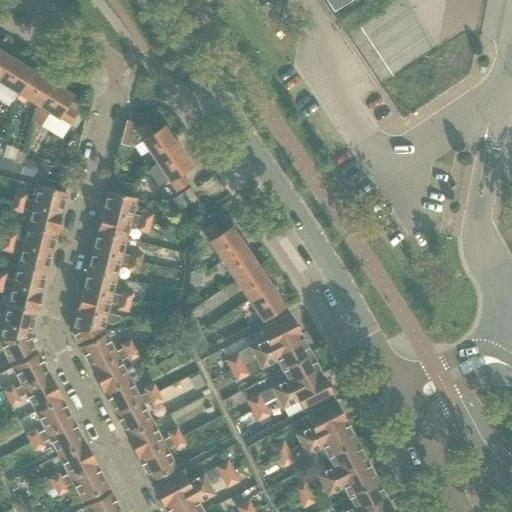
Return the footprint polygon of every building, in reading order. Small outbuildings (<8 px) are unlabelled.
[(330,0),(336,8),(348,0),(330,0)] [(383,83),(430,51),(397,2),(350,34),(383,83)] [(0,77),(11,59),(0,51),(0,77)] [(0,77),(0,94),(12,102),(17,94),(31,71),(11,59),(0,77)] [(17,94),(38,106),(52,83),(31,71),(17,94)] [(52,83),(38,106),(68,125),(75,113),(65,107),(72,96),(52,83)] [(141,142),(154,161),(177,146),(163,127),(152,134),(145,124),(135,131),(142,141),(141,142)] [(177,146),(154,161),(167,181),(168,181),(175,191),(185,184),(179,174),(190,166),(177,146)] [(2,157),(0,166),(0,168),(9,171),(12,160),(2,157)] [(21,174),(47,180),(50,166),(24,160),(21,174)] [(138,187),(130,185),(111,180),(108,192),(132,199),(138,187)] [(15,192),(12,201),(60,214),(65,193),(36,186),(32,201),(24,199),(25,195),(15,192)] [(188,189),(171,200),(179,210),(196,199),(188,189)] [(136,200),(132,199),(108,192),(107,192),(102,212),(150,225),(152,215),(141,213),(140,217),(132,215),(136,200)] [(30,211),(26,226),(55,233),(60,214),(12,201),(10,210),(21,213),(22,209),(30,211)] [(102,212),(97,232),(126,240),(130,224),(138,226),(137,231),(147,233),(150,225),(102,212)] [(208,242),(221,262),(244,247),(231,227),(219,235),(213,225),(202,231),(209,242),(208,242)] [(5,232),(2,241),(50,253),(55,233),(26,226),(22,241),(14,239),(15,235),(5,232)] [(97,232),(92,252),(140,264),(142,254),(131,252),(130,256),(122,254),(126,240),(97,232)] [(20,250),(16,265),(45,273),(50,253),(2,241),(0,250),(11,253),(12,248),(20,250)] [(244,247),(221,262),(234,282),(257,267),(244,247)] [(92,252),(87,272),(116,279),(120,263),(128,265),(126,270),(137,273),(140,264),(92,252)] [(0,272),(0,282),(40,292),(45,273),(16,265),(12,280),(4,278),(5,274),(0,272)] [(234,282),(247,301),(269,286),(257,267),(228,285),(229,286),(234,282)] [(87,272),(81,292),(129,304),(132,294),(121,291),(120,296),(112,294),(116,279),(87,272)] [(188,273),(188,285),(189,285),(200,285),(200,273),(189,273),(188,273)] [(9,290),(6,305),(35,312),(40,292),(0,282),(0,292),(1,292),(2,288),(9,290)] [(269,286),(247,301),(260,321),(283,306),(269,286)] [(81,292),(78,307),(107,314),(110,303),(118,305),(117,310),(127,312),(129,304),(81,292)] [(0,314),(0,324),(1,325),(30,332),(35,312),(6,305),(3,316),(0,314)] [(107,314),(78,307),(71,333),(76,343),(103,329),(105,322),(111,324),(118,321),(118,317),(107,314)] [(264,340),(250,347),(255,358),(299,335),(289,314),(259,330),(260,332),(260,331),(264,340)] [(196,321),(185,325),(190,338),(200,331),(196,321)] [(0,328),(0,347),(3,354),(4,356),(8,363),(17,358),(34,349),(29,338),(30,332),(1,325),(0,328)] [(200,331),(190,338),(193,345),(194,347),(195,348),(205,344),(205,342),(200,331)] [(79,348),(91,371),(134,348),(130,340),(120,345),(122,349),(116,352),(106,334),(79,348)] [(276,361),(281,370),(310,355),(299,335),(255,358),(243,364),(231,371),(236,381),(276,361)] [(91,371),(102,393),(130,379),(120,361),(126,358),(129,362),(138,357),(134,348),(91,371)] [(148,367),(153,379),(193,361),(188,349),(148,367)] [(5,399),(6,399),(49,377),(37,354),(19,364),(10,368),(20,386),(14,390),(12,386),(6,388),(2,391),(2,392),(5,399)] [(237,354),(225,360),(231,371),(243,364),(237,354)] [(246,400),(252,411),(263,405),(276,399),(320,375),(310,355),(281,370),(285,380),(246,400)] [(10,368),(0,373),(0,376),(6,388),(12,386),(14,390),(20,386),(10,368)] [(198,375),(189,379),(194,391),(204,386),(198,375)] [(320,375),(276,399),(281,409),(297,401),(301,409),(301,410),(302,411),(331,396),(320,375)] [(24,395),(34,413),(61,399),(49,377),(6,399),(10,408),(20,402),(18,398),(24,395)] [(102,393),(114,415),(157,392),(153,383),(143,389),(145,393),(139,397),(130,379),(102,393)] [(114,415),(126,437),(153,423),(143,405),(150,402),(152,406),(162,401),(157,392),(114,415)] [(25,435),(29,444),(72,421),(61,399),(34,413),(43,430),(37,434),(35,430),(25,435)] [(294,435),(300,445),(345,422),(334,401),(304,417),(305,418),(306,418),(310,426),(294,435)] [(263,405),(252,411),(257,422),(269,416),(265,409),(264,406),(263,405)] [(48,439),(57,457),(84,443),(72,421),(29,444),(32,449),(34,452),(44,446),(42,442),(48,439)] [(321,448),(326,457),(355,442),(345,422),(300,445),(306,456),(321,448)] [(126,437),(137,459),(181,437),(176,428),(166,433),(169,437),(162,441),(153,423),(126,437)] [(25,435),(10,443),(15,451),(29,444),(25,435)] [(181,437),(137,459),(149,482),(176,468),(167,449),(173,446),(175,450),(185,445),(181,437)] [(271,447),(276,458),(288,452),(282,441),(271,447)] [(315,475),(321,486),(366,462),(355,442),(326,457),(331,466),(315,475)] [(48,479),(53,488),(95,466),(84,443),(57,457),(66,475),(60,478),(58,474),(48,479)] [(288,452),(276,458),(282,468),(293,462),(288,452)] [(214,467),(203,473),(208,484),(220,478),(232,472),(226,461),(214,467)] [(342,488),(347,498),(376,482),(366,462),(321,486),(327,496),(342,488)] [(95,466),(53,488),(57,496),(67,491),(65,486),(71,483),(81,502),(107,488),(95,466)] [(152,488),(163,508),(208,484),(203,473),(187,481),(183,473),(183,471),(152,488)] [(220,478),(208,484),(214,494),(226,488),(237,482),(232,472),(220,478)] [(292,487),(297,498),(309,492),(303,481),(292,487)] [(342,511),(368,511),(387,502),(376,482),(347,498),(352,507),(342,511)] [(163,508),(164,511),(203,511),(198,503),(214,494),(208,484),(163,508)] [(309,492),(297,498),(303,508),(314,502),(309,492)] [(119,511),(110,493),(92,503),(84,507),(86,511),(119,511)] [(236,508),(238,511),(252,511),(253,511),(247,501),(236,508)] [(391,511),(387,502),(368,511),(391,511)]
